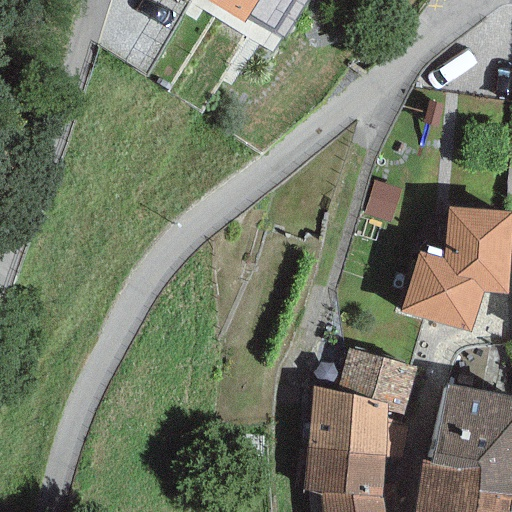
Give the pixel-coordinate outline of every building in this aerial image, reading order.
[(258,0),(205,0),(244,24),(258,0)] [(442,105),(428,101),(423,124),(436,127),(442,105)] [(400,190),(374,181),(363,213),(391,223),(400,190)] [(511,212),(448,207),(443,260),(419,253),(400,312),(469,332),(482,292),(506,294),(511,212)] [(346,350),(335,393),(386,405),(386,412),(401,415),(415,368),(346,350)] [(480,493),(511,496),(511,397),(446,386),(431,464),(480,471),(480,493)] [(312,387),(307,448),(385,455),(400,457),(408,417),(401,415),(386,412),(386,405),(335,393),(312,387)] [(385,455),(307,448),(302,490),(321,493),(381,498),(385,455)] [(511,511),(511,496),(480,493),(480,471),(431,464),(421,462),(414,511),(511,511)] [(383,511),(381,498),(321,493),(323,511),(383,511)]
